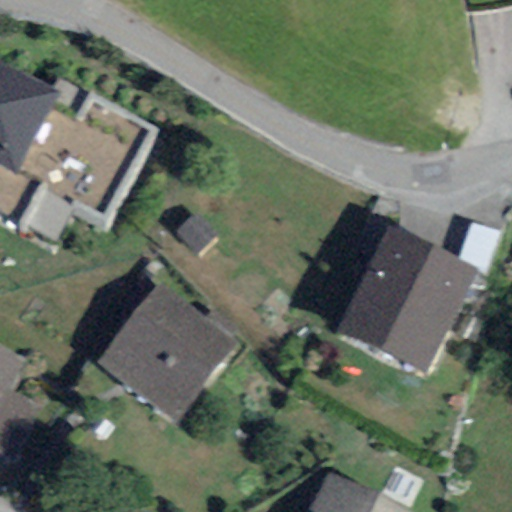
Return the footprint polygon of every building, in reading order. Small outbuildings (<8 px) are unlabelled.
[(50,108),(0,81),(0,168),(13,176),(50,108)] [(108,206),(155,124),(82,83),(39,161),(73,180),(70,185),(108,206)] [(484,286),(407,251),(363,349),(440,383),(484,286)] [(239,356),(172,307),(121,375),(188,425),(239,356)] [(0,435),(28,376),(0,362),(0,435)] [(377,511),(345,496),(337,511),(377,511)]
